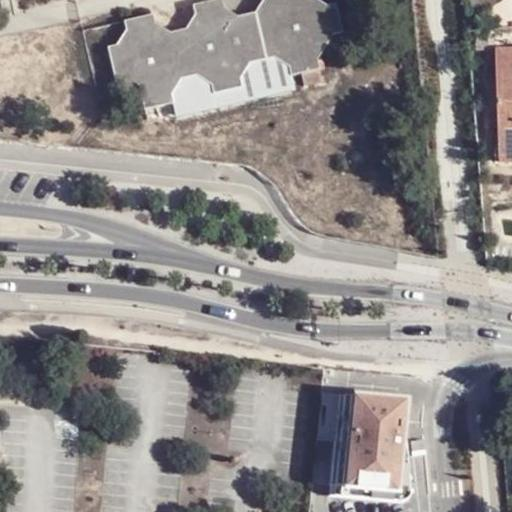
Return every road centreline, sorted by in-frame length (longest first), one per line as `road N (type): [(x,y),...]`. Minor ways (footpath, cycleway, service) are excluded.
road 1 (primary): [(0,285),(84,287),(310,327),(511,337)]
road 2 (primary): [(511,314),(176,259)]
road 3 (residential): [(449,511),(441,424),(450,389),(471,363),(511,358)]
road 4 (tertiary): [(176,259),(105,221),(0,206)]
road 5 (primary): [(176,259),(0,243)]
